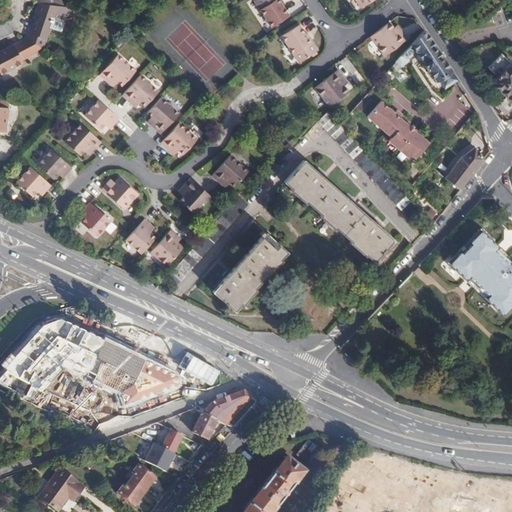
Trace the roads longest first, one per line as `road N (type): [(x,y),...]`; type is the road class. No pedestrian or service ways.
road 1 (residential): [(31,237),(108,162),(157,182),(175,180),(220,143),(240,102),(287,90),(342,48)]
road 2 (unclassified): [(306,372),(484,175)]
road 3 (primary): [(286,392),(423,449),(511,462)]
road 4 (primary): [(306,372),(97,277)]
road 5 (unclassified): [(484,438),(415,433),(320,393),(286,392)]
road 6 (primary): [(484,438),(394,415),(306,372)]
road 7 (unclassified): [(505,141),(412,0)]
road 8 (unclassified): [(175,511),(286,392)]
road 9 (primary): [(89,292),(201,343)]
